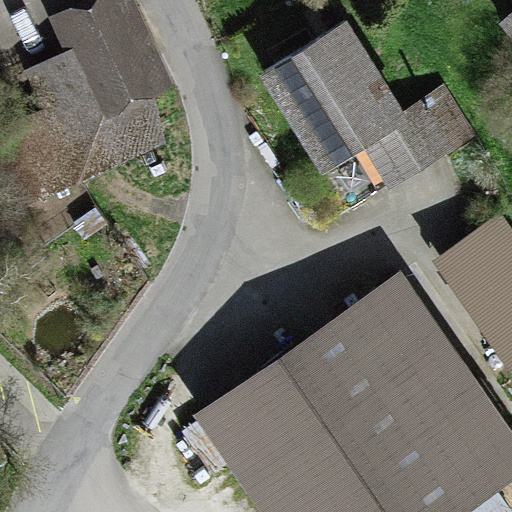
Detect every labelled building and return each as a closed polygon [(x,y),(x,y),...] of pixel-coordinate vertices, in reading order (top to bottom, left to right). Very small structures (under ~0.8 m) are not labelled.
[(95,0),(63,15),(79,50),(33,71),(82,176),(161,140),(139,94),(161,82),(122,0),(95,0)] [(343,19),(273,62),(331,157),(375,130),(402,114),(343,19)] [(447,147),(420,102),(402,114),(375,130),(403,174),(447,147)] [(511,350),(511,238),(499,220),(447,257),(511,350)] [(445,511),(511,465),(511,432),(397,272),(200,413),(271,511),(445,511)]
